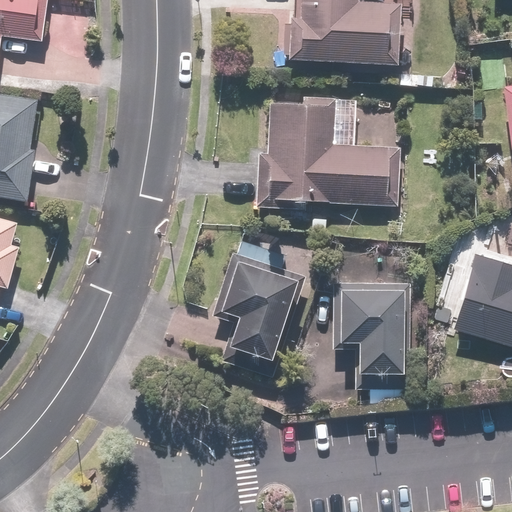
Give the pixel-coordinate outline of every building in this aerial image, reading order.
[(0,0),(0,61),(3,40),(40,46),(47,0),(0,0)] [(299,0),(299,21),(286,20),(284,59),(395,66),(399,4),(379,3),(378,0),(299,0)] [(511,85),(499,87),(506,151),(511,150),(511,85)] [(0,200),(27,204),(39,103),(0,97),(0,200)] [(299,105),(268,104),(266,155),(255,155),(254,209),(303,211),(303,206),(398,209),(400,149),(332,147),(334,100),(299,99),(299,105)] [(0,288),(7,291),(19,249),(11,247),(17,226),(0,220),(0,288)] [(454,315),(450,327),(511,347),(511,268),(454,249),(434,309),(454,315)] [(306,277),(230,253),(211,313),(232,319),(220,361),(275,378),(306,277)] [(404,388),(408,286),(334,283),(331,352),(353,353),(352,385),(404,388)]
